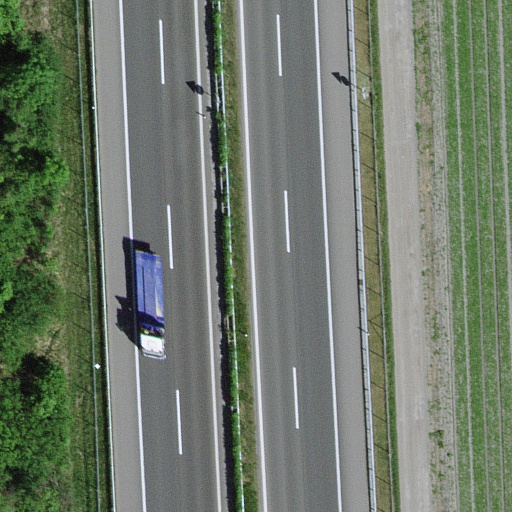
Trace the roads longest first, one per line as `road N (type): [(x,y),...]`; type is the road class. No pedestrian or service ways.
road 1 (motorway): [(304,511),(274,0)]
road 2 (motorway): [(155,0),(181,511)]
road 3 (track): [(397,0),(422,511)]
